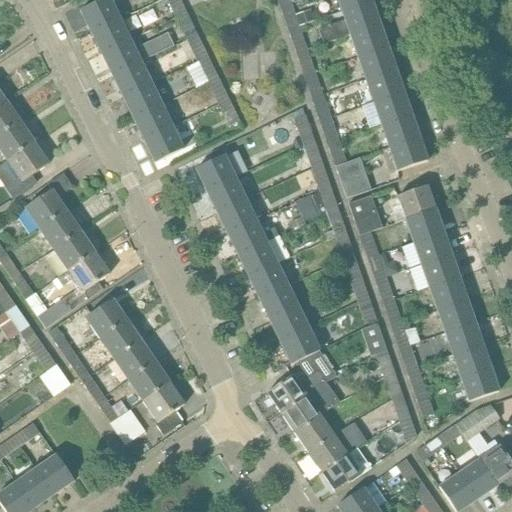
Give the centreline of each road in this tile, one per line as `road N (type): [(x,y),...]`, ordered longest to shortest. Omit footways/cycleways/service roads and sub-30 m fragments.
road 1 (residential): [(231,420),(221,382),(31,0)]
road 2 (residential): [(511,271),(439,98),(426,0)]
road 3 (residential): [(98,511),(231,420)]
